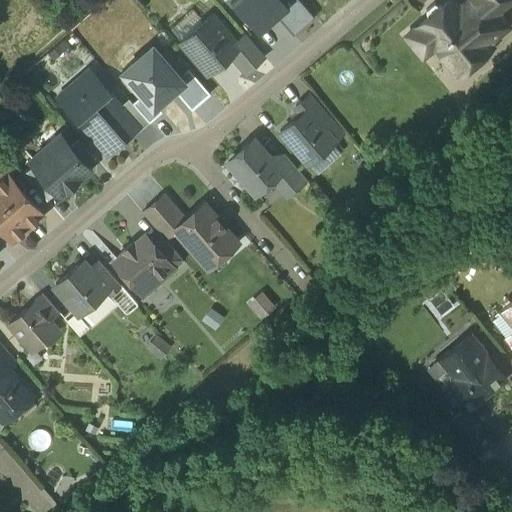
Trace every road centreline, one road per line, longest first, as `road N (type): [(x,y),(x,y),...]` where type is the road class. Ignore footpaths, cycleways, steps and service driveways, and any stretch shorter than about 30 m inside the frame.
road 1 (residential): [(187,156),(369,0)]
road 2 (residential): [(0,287),(158,152),(187,156)]
road 3 (residential): [(187,156),(320,304)]
